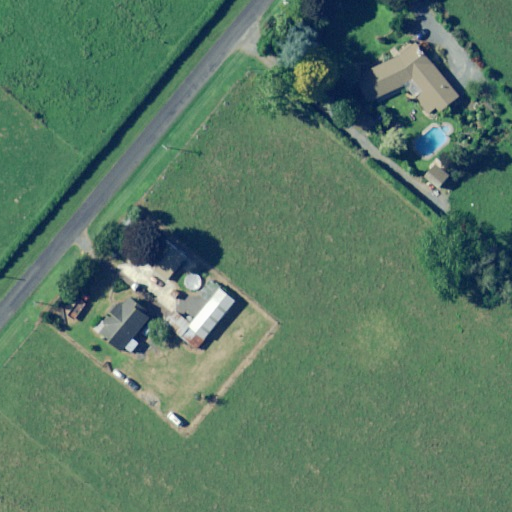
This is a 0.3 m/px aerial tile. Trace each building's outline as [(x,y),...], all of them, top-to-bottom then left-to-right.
[(421,41),(348,81),(363,108),(407,84),(425,116),(453,101),(421,41)] [(449,178),(434,161),(421,174),(437,190),(449,178)] [(193,268),(166,244),(139,275),(166,298),(193,268)] [(235,302),(220,289),(181,337),(196,350),(235,302)] [(150,317),(123,297),(96,332),(122,352),(125,348),(132,353),(147,334),(141,329),(150,317)]
